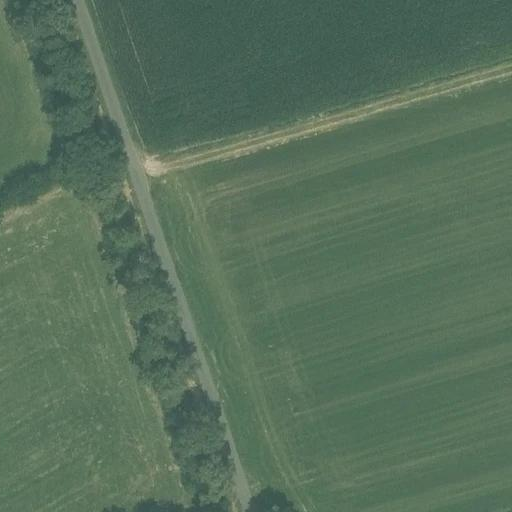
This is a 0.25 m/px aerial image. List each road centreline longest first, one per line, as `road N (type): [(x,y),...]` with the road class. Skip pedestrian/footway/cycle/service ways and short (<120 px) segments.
road 1 (residential): [(249,511),(80,0)]
road 2 (track): [(139,172),(511,67)]
